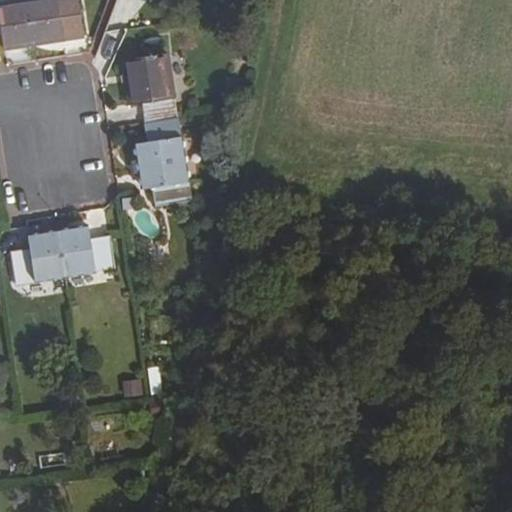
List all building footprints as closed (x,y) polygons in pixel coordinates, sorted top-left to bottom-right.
[(35,44),(28,0),(15,0),(0,2),(0,40),(1,49),(35,44)] [(80,24),(76,0),(28,0),(35,44),(65,40),(82,38),(80,24)] [(176,118),(167,54),(123,61),(130,104),(140,103),(143,124),(176,118)] [(188,198),(179,138),(176,118),(143,124),(132,125),(136,145),(137,158),(140,172),(142,188),(153,186),(155,203),(188,198)] [(140,172),(137,158),(131,158),(133,173),(140,172)] [(88,237),(86,225),(58,229),(64,276),(111,269),(106,235),(88,237)] [(64,276),(57,229),(25,234),(28,247),(8,250),(13,284),(64,276)] [(159,391),(155,367),(148,367),(151,392),(159,391)] [(143,395),(141,380),(123,382),(125,397),(143,395)] [(163,414),(160,401),(149,402),(151,415),(163,414)] [(143,482),(141,472),(129,474),(131,484),(143,482)]
